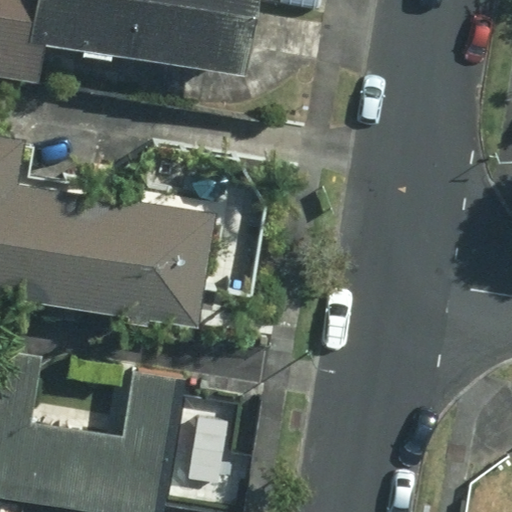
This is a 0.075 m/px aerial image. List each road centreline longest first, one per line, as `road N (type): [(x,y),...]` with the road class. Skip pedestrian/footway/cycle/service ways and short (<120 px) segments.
road 1 (residential): [(438,0),(396,261)]
road 2 (residential): [(396,261),(350,511)]
